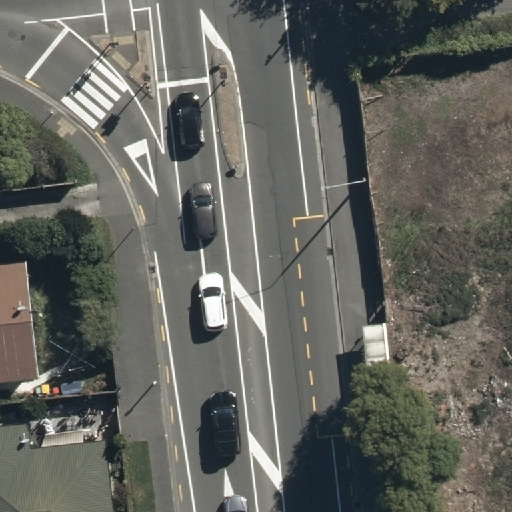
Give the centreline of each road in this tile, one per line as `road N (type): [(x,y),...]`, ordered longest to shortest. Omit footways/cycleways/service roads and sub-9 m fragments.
road 1 (secondary): [(255,365),(134,140),(94,93),(0,24)]
road 2 (secondary): [(255,365),(215,0)]
road 3 (secondary): [(272,511),(255,365)]
